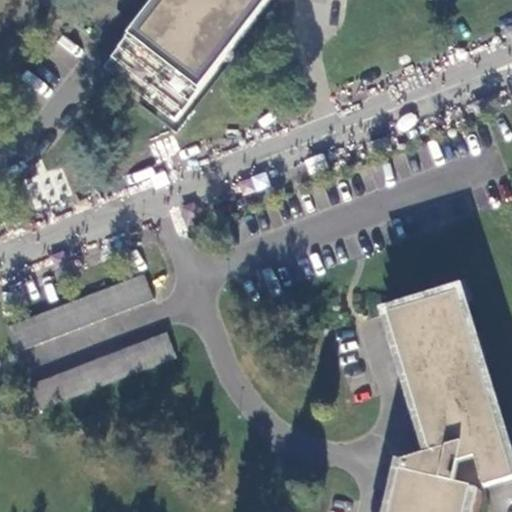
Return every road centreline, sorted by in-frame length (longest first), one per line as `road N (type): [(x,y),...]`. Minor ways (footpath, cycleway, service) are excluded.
road 1 (tertiary): [(441,90),(0,261)]
road 2 (unknown): [(356,123),(317,75),(315,0)]
